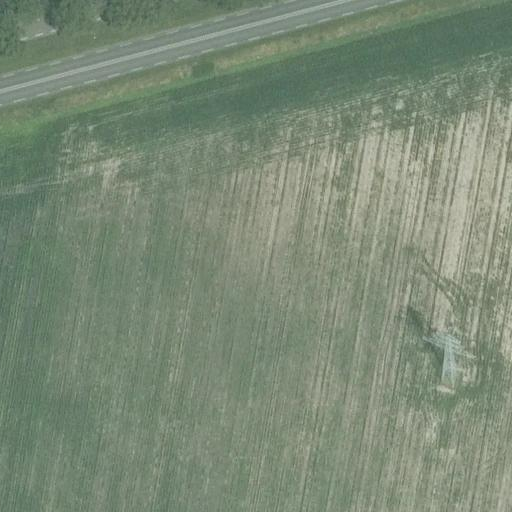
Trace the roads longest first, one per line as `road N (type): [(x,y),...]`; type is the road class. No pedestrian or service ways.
road 1 (primary): [(0,90),(346,0)]
road 2 (unclassified): [(0,37),(142,0)]
